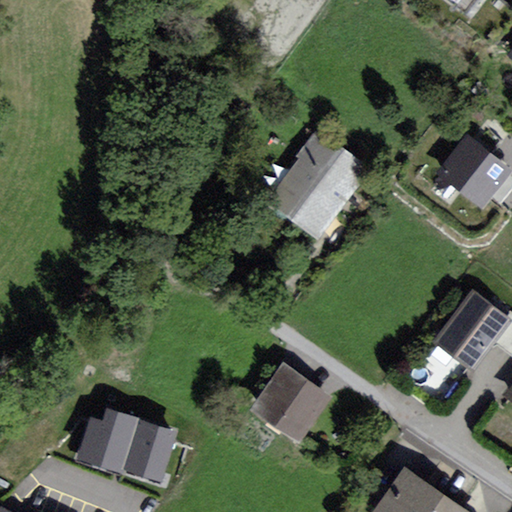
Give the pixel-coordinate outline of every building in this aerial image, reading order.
[(271,200),(320,238),(371,170),(322,133),(271,200)] [(443,170),(482,200),(507,169),(467,138),(443,170)] [(511,325),(511,315),(475,289),(438,343),(479,372),(511,325)] [(337,398),(287,364),(255,411),(305,445),(337,398)] [(109,397),(104,411),(92,407),(80,444),(163,472),(180,421),(109,397)] [(477,511),(409,465),(376,511),(477,511)] [(0,511),(36,511),(29,511),(11,503),(0,501),(0,511)]
